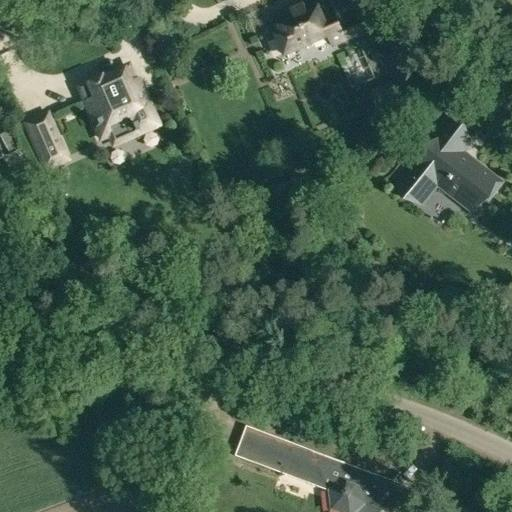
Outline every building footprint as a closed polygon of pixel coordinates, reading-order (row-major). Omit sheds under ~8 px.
[(279,37),(288,55),(330,38),(334,47),(346,41),(367,33),(362,21),(341,30),(334,14),(323,19),(316,3),(294,12),(290,10),(281,14),(280,18),(277,19),(284,35),(279,37)] [(87,84),(87,85),(79,89),(102,139),(132,126),(136,136),(159,126),(139,81),(136,82),(129,66),(110,74),(111,78),(103,82),(101,78),(87,84)] [(369,93),(380,116),(401,107),(391,84),(369,93)] [(67,109),(76,127),(89,121),(80,103),(67,109)] [(54,139),(58,138),(48,115),(26,125),(46,170),(64,162),(54,139)] [(441,187),(478,216),(503,184),(464,154),(476,138),(452,120),(409,177),(406,175),(397,186),(424,207),(441,187)] [(20,179),(28,195),(39,189),(32,174),(35,172),(22,148),(12,129),(0,134),(0,138),(9,156),(4,159),(15,182),(20,179)] [(16,222),(40,227),(43,213),(19,208),(16,222)] [(378,511),(406,489),(406,486),(253,429),(242,459),(282,474),(329,491),(329,511),(331,511),(378,511)]
